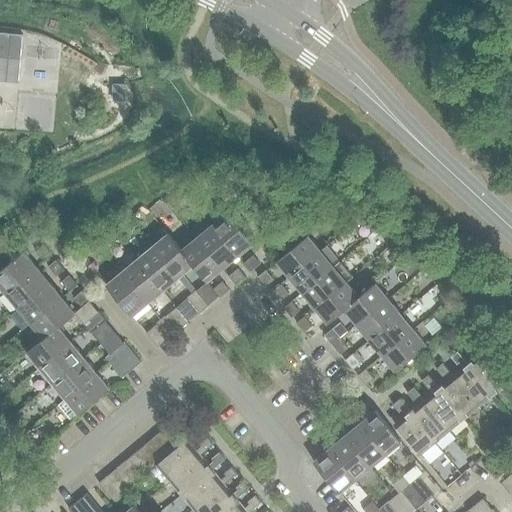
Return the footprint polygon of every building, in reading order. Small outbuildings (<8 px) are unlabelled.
[(0,32),(0,81),(17,84),(22,35),(0,32)] [(125,101),(125,84),(112,84),(112,101),(125,101)] [(211,225),(236,256),(252,243),(227,212),(211,225)] [(362,213),(361,212),(353,219),(361,228),(369,220),(362,213)] [(262,217),(254,224),(261,233),(269,227),(262,217)] [(211,225),(196,238),(221,269),(236,256),(211,225)] [(167,234),(151,247),(177,278),(192,265),(180,251),(181,250),(167,234)] [(275,262),(288,277),(319,252),(319,251),(306,236),(275,262)] [(205,282),(221,269),(196,238),(181,250),(180,251),(192,265),(205,282)] [(43,261),(51,255),(43,245),(35,252),(43,261)] [(325,246),(319,251),(319,252),(288,277),(301,293),(338,262),(325,246)] [(161,290),(177,278),(151,247),(136,259),(161,290)] [(35,267),(23,252),(22,252),(0,270),(0,287),(4,293),(35,267)] [(407,276),(418,268),(407,255),(397,264),(407,276)] [(249,272),(259,264),(252,256),(243,264),(249,272)] [(136,259),(121,272),(146,303),(161,290),(136,259)] [(55,277),(63,270),(55,260),(47,267),(55,277)] [(301,293),(314,308),(345,283),(351,278),(338,262),(301,293)] [(4,293),(17,309),(48,283),(35,267),(4,293)] [(234,284),(244,276),(237,268),(227,276),(234,284)] [(265,270),(257,277),(265,286),(273,280),(265,270)] [(130,316),(146,303),(121,272),(105,285),(130,316)] [(68,292),(76,285),(68,276),(60,282),(68,292)] [(218,297),(228,289),(221,281),(212,289),(218,297)] [(17,309),(30,324),(61,298),(48,283),(17,309)] [(357,298),(345,283),(314,308),(327,324),(343,310),(357,298)] [(343,310),(356,325),(387,299),(374,284),(357,298),(343,310)] [(270,293),(278,302),(286,296),(278,286),(270,293)] [(185,298),(192,306),(201,298),(195,290),(185,298)] [(89,301),(81,291),(73,298),(81,308),(89,301)] [(73,314),(61,298),(30,324),(42,339),(43,339),(57,327),(73,314)] [(198,314),(208,306),(201,298),(192,306),(198,314)] [(399,315),(387,299),(356,325),(368,340),(399,315)] [(290,301),(282,308),(290,318),(298,311),(290,301)] [(97,327),(105,321),(98,311),(90,318),(97,327)] [(368,340),(381,356),(412,330),(399,315),(368,340)] [(155,323),(161,331),(171,323),(164,316),(155,323)] [(303,317),(295,323),(303,333),(311,326),(303,317)] [(97,327),(90,318),(82,324),(90,334),(97,327)] [(177,331),(171,323),(161,331),(168,339),(177,331)] [(26,353),(39,368),(69,342),(57,327),(43,339),(42,339),(26,353)] [(323,336),(331,345),(339,339),(331,329),(323,336)] [(425,346),(412,330),(381,356),(394,371),(425,346)] [(331,345),(339,355),(347,348),(339,339),(331,345)] [(477,356),(467,364),(466,364),(492,395),(507,383),(471,339),(464,345),(470,353),(473,351),(477,356)] [(82,358),(69,342),(39,368),(51,384),(82,358)] [(131,370),(140,362),(123,342),(114,350),(131,370)] [(104,358),(121,378),(131,370),(114,350),(104,358)] [(462,368),(452,376),(478,407),(492,395),(466,364),(467,364),(456,351),(450,357),(456,365),(458,363),(462,368)] [(344,361),(352,370),(360,363),(352,354),(344,361)] [(51,384),(64,399),(95,373),(82,358),(51,384)] [(448,380),(438,388),(437,388),(463,419),(478,407),(452,376),(442,363),(435,369),(441,377),(444,375),(448,380)] [(365,369),(357,376),(365,385),(372,379),(365,369)] [(108,389),(95,373),(64,399),(77,414),(108,389)] [(433,392),(423,400),(449,431),(463,419),(437,388),(438,388),(427,375),(420,381),(427,389),(429,387),(433,392)] [(419,404),(409,412),(408,412),(434,443),(449,431),(423,400),(413,387),(406,393),(412,401),(415,399),(419,404)] [(419,456),(434,443),(408,412),(409,412),(398,399),(392,405),(398,413),(400,411),(404,416),(394,424),(419,456)] [(384,455),(400,442),(374,411),(359,424),(384,455)] [(369,467),(384,455),(359,424),(343,436),(369,467)] [(153,437),(168,455),(177,448),(162,429),(153,437)] [(328,449),(353,480),(369,467),(343,436),(328,449)] [(143,445),(159,463),(168,455),(153,437),(143,445)] [(159,463),(155,466),(168,481),(199,455),(212,445),(206,438),(198,444),(200,446),(195,451),(187,440),(177,448),(168,455),(159,463)] [(150,471),(155,466),(159,463),(143,445),(134,452),(150,471)] [(338,493),(353,480),(328,449),(312,462),(338,493)] [(134,452),(125,460),(140,479),(150,471),(134,452)] [(168,481),(180,495),(210,469),(211,469),(223,458),(218,452),(210,459),(212,461),(207,465),(199,455),(168,481)] [(116,468),(131,486),(140,479),(125,460),(116,468)] [(180,495),(192,510),(223,484),(236,473),(230,467),(222,473),(224,475),(219,479),(211,469),(210,469),(180,495)] [(116,468),(107,475),(122,494),(131,486),(116,468)] [(97,483),(97,484),(113,501),(122,494),(107,475),(97,483)] [(424,502),(433,495),(418,476),(409,484),(424,502)] [(192,510),(193,511),(218,511),(235,498),(248,488),(242,481),(234,488),(236,490),(231,494),(223,484),(192,510)] [(424,502),(409,484),(399,492),(414,510),(424,502)] [(100,511),(101,511),(86,493),(76,501),(85,511),(100,511)] [(218,511),(248,511),(260,503),(254,496),(246,502),(248,504),(243,508),(235,498),(218,511)] [(85,511),(76,501),(67,508),(69,511),(85,511)] [(380,511),(396,511),(387,501),(378,509),(380,511)]
